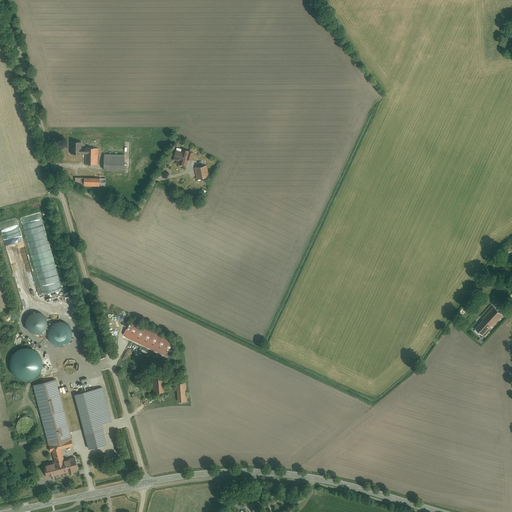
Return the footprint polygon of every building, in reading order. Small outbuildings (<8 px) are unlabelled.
[(81,143),(71,143),(71,155),(83,155),(83,165),(97,165),(97,148),(81,148),(81,143)] [(191,162),(193,153),(174,149),(171,161),(176,162),(176,165),(185,167),(187,161),(191,162)] [(102,156),(102,170),(122,170),(122,156),(102,156)] [(207,177),(205,167),(193,169),(196,180),(207,177)] [(73,186),(103,187),(103,178),(73,178),(73,186)] [(482,336),(502,316),(493,308),(474,327),(482,336)] [(28,314),(25,316),(24,319),(23,322),(24,326),(25,329),(28,331),(31,332),(34,333),(38,332),(41,330),(43,327),(44,324),(44,321),(43,318),(41,315),(38,313),(35,312),(31,312),(28,314)] [(128,322),(121,338),(167,357),(174,341),(128,322)] [(51,327),(48,329),(47,332),(46,336),(47,339),(48,342),(51,344),(54,346),(57,346),(61,345),(63,343),(65,341),(67,338),(67,334),(66,331),(64,328),(61,326),(57,325),(54,326),(51,327)] [(15,351),(11,354),(9,359),(8,364),(8,369),(11,374),(15,378),(20,380),(25,381),(31,379),(35,376),(39,372),(40,366),(40,361),(38,356),(35,352),(30,349),(25,348),(20,349),(15,351)] [(151,374),(151,391),(164,391),(164,374),(151,374)] [(54,380),(32,386),(53,462),(41,466),(44,477),(76,469),(72,457),(62,460),(59,451),(73,447),(54,380)] [(175,384),(175,402),(186,401),(185,384),(175,384)] [(101,388),(72,396),(83,436),(101,431),(99,425),(110,422),(101,388)] [(19,418),(17,421),(15,424),(15,427),(15,430),(17,433),(19,436),(23,437),(26,437),(29,437),(32,435),(34,432),(35,429),(35,426),(34,422),(32,420),(29,418),(26,417),(23,417),(19,418)]
